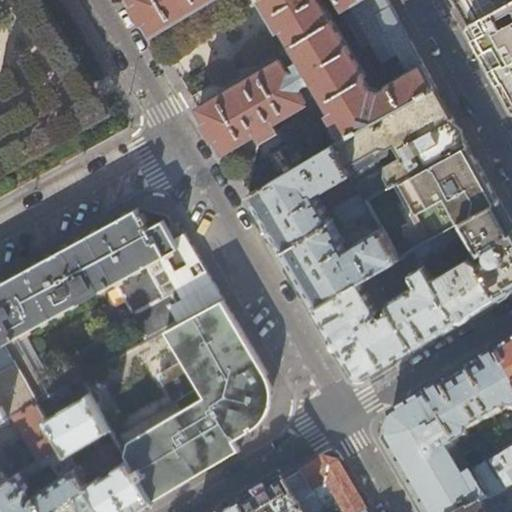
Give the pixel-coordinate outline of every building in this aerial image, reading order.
[(419,53),(393,8),(389,0),(133,0),(140,10),(153,33),(172,22),(209,0),(263,0),(272,14),(281,29),(285,28),(293,41),(306,64),(305,66),(304,67),(303,69),(301,70),(299,71),(297,72),(295,72),(293,72),(291,72),(283,59),(216,98),(198,108),(211,131),(224,151),(241,141),(259,130),(263,137),(280,129),(275,121),(323,93),(335,112),(332,114),(335,120),(346,138),(437,86),(419,53)] [(511,0),(456,0),(466,17),(470,24),(511,1),(511,0)] [(511,1),(470,24),(498,74),(511,99),(511,1)] [(450,110),(437,86),(346,138),(337,144),(356,180),(362,191),(367,200),(395,184),(468,143),(450,110)] [(485,174),(468,143),(395,184),(426,241),(453,226),(500,200),(485,174)] [(351,183),(356,180),(337,144),(249,194),(266,223),(282,250),(368,201),(367,200),(362,191),(327,211),(317,193),(315,183),(320,181),(326,190),(348,178),(351,183)] [(511,222),(500,200),(453,226),(457,233),(465,228),(481,254),(487,250),(488,251),(488,255),(489,257),(479,262),(497,297),(511,287),(511,222)] [(338,230),(373,210),(368,201),(282,250),(300,279),(316,306),(360,280),(399,257),(379,222),(374,225),(377,230),(354,243),(359,254),(354,256),(346,250),(339,238),(342,236),(338,230)] [(10,278),(0,282),(0,332),(4,340),(14,357),(0,365),(0,422),(13,415),(38,401),(48,395),(51,394),(19,335),(116,281),(149,339),(166,330),(224,298),(210,275),(185,232),(175,238),(161,213),(150,220),(145,211),(141,213),(138,207),(104,225),(10,278)] [(458,235),(457,233),(453,226),(426,241),(415,247),(423,260),(458,320),(478,308),(497,297),(479,262),(472,258),(439,276),(437,264),(453,256),(458,235)] [(390,304),(393,309),(415,346),(435,334),(458,320),(423,260),(416,265),(418,268),(412,272),(420,285),(417,286),(418,290),(410,288),(392,298),(390,299),(390,304)] [(360,280),(316,306),(337,342),(354,370),(368,373),(415,346),(393,309),(378,318),(376,316),(374,316),(378,308),(360,280)] [(273,399),(273,386),(274,382),(271,377),(247,337),(224,298),(166,330),(183,358),(157,373),(172,400),(115,433),(125,451),(155,501),(198,476),(240,451),(234,439),(247,431),(265,421),(266,416),(267,415),(271,408),(273,399)] [(0,344),(1,346),(0,346),(0,365),(14,357),(4,340),(0,342),(0,344)] [(511,345),(499,353),(511,378),(511,345)] [(464,374),(426,397),(457,448),(458,449),(459,451),(464,447),(460,441),(468,436),(470,432),(468,430),(507,407),(508,409),(511,410),(511,409),(511,378),(499,353),(464,374)] [(70,383),(51,394),(48,395),(52,403),(73,390),(70,383)] [(89,389),(48,417),(63,444),(68,452),(112,427),(89,389)] [(457,448),(426,397),(409,407),(392,417),(394,419),(393,421),(391,425),(390,429),(389,432),(388,438),(388,441),(385,443),(392,454),(406,479),(457,448)] [(38,401),(13,415),(40,459),(63,444),(48,417),(38,401)] [(68,452),(63,444),(40,459),(9,479),(0,485),(0,511),(40,511),(56,501),(85,480),(68,452)] [(511,485),(511,445),(486,461),(487,462),(471,472),(473,474),(488,500),(511,485)] [(469,511),(488,500),(473,474),(471,472),(459,451),(458,449),(457,448),(406,479),(424,509),(425,511),(469,511)] [(101,475),(86,483),(103,511),(137,511),(155,501),(125,451),(120,454),(124,460),(115,466),(116,469),(102,477),(101,475)] [(311,466),(301,471),(324,511),(365,511),(367,511),(358,494),(339,461),(324,458),(311,466)] [(0,466),(0,485),(9,479),(0,466)] [(324,511),(301,471),(286,480),(304,511),(324,511)] [(103,511),(86,483),(85,480),(56,501),(62,511),(103,511)] [(267,492),(241,507),(243,511),(304,511),(286,480),(267,492)] [(511,485),(488,500),(469,511),(502,511),(511,507),(511,485)]
